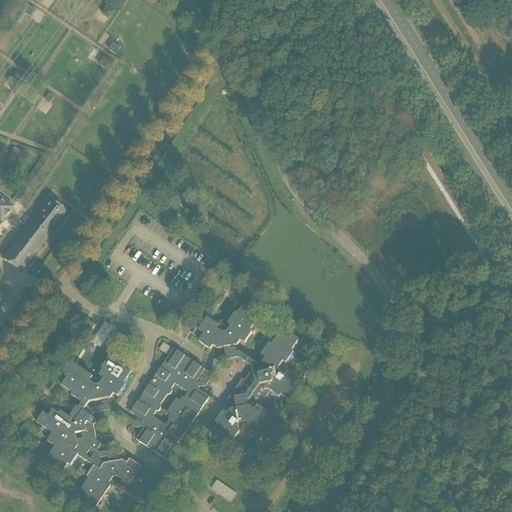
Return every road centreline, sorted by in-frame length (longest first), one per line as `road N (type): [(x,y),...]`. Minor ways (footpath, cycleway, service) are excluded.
road 1 (primary): [(365,0),(511,235)]
road 2 (primary): [(511,202),(385,0)]
